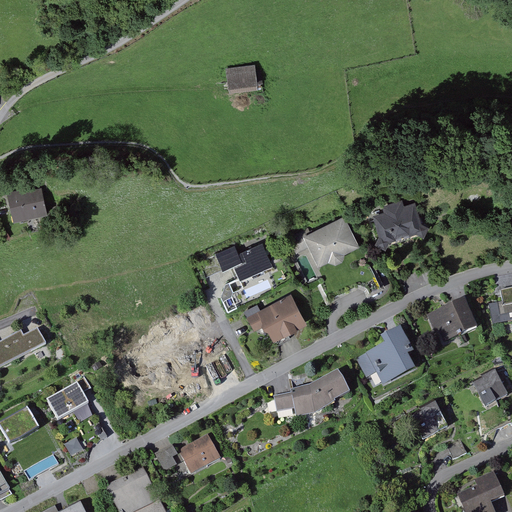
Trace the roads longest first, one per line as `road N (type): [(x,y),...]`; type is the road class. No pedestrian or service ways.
road 1 (residential): [(12,511),(411,299),(511,265)]
road 2 (unclassified): [(182,0),(115,46),(31,86),(0,120)]
